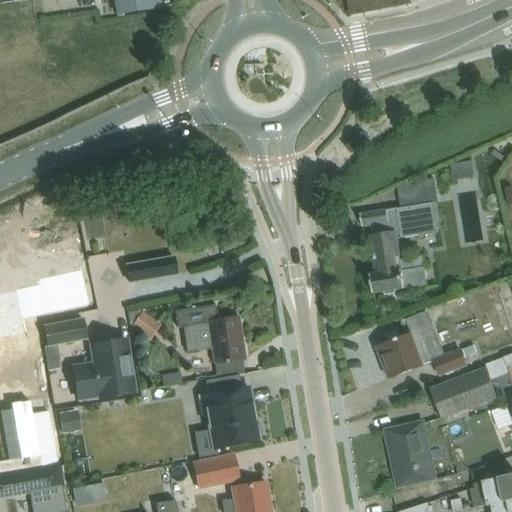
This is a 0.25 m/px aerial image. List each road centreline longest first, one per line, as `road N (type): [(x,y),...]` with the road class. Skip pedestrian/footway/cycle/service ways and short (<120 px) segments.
road 1 (tertiary): [(335,511),(280,210)]
road 2 (secondary): [(68,146),(221,110)]
road 3 (secondary): [(210,81),(144,104),(68,146)]
